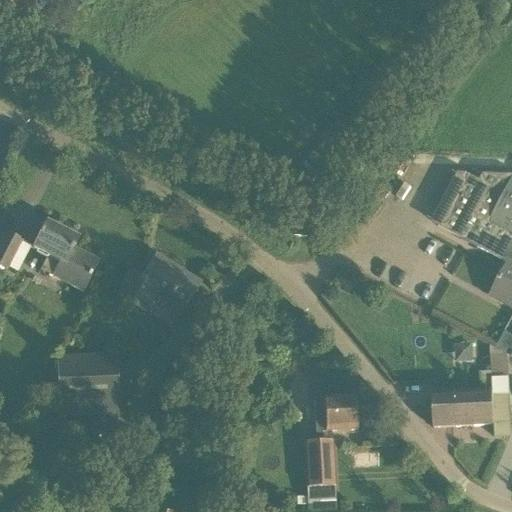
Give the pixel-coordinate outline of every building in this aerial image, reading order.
[(0,0),(0,17),(14,12),(23,9),(35,5),(33,0),(0,0)] [(443,216),(437,228),(503,263),(504,263),(511,247),(511,176),(482,177),(478,183),(465,176),(446,211),(443,210),(440,215),(443,216)] [(35,242),(32,249),(47,257),(40,271),(81,292),(87,281),(96,263),(71,250),(76,241),(59,232),(58,228),(52,225),(48,226),(44,224),(35,242)] [(4,234),(0,243),(0,265),(6,268),(19,241),(4,234)] [(508,266),(490,298),(511,309),(511,247),(504,263),(508,266)] [(180,313),(198,285),(154,258),(140,280),(131,274),(118,296),(144,312),(153,296),(180,313)] [(114,357),(54,360),(56,407),(58,407),(117,404),(114,357)] [(492,393),(450,395),(430,396),(432,430),(452,428),(493,427),(494,438),(511,437),(508,378),(491,379),(492,393)] [(325,433),(330,433),(355,432),(353,399),(312,401),(314,445),(302,445),(305,490),(332,488),(330,443),(325,443),(325,433)] [(299,401),(281,402),(282,415),(299,415),(299,401)] [(177,415),(179,443),(194,442),(194,436),(197,435),(196,426),(193,426),(192,414),(177,415)]
